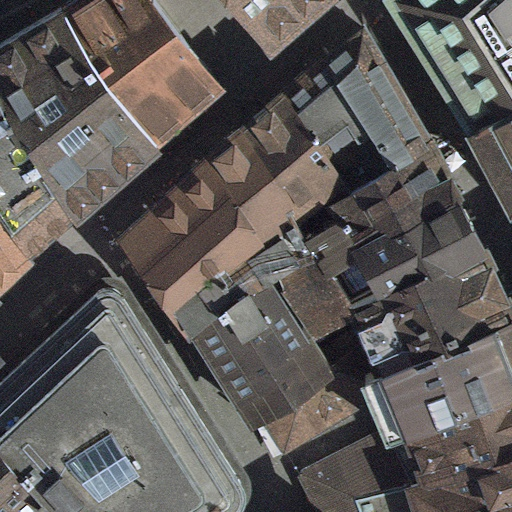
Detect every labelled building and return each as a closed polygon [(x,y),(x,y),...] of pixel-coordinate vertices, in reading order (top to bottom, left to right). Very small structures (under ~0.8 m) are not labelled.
[(146,0),(81,0),(51,21),(146,151),(218,92),(146,0)] [(219,0),(264,51),(322,0),(219,0)] [(511,0),(389,0),(388,1),(468,134),(493,122),(511,112),(511,0)] [(51,21),(0,50),(0,159),(58,230),(146,151),(51,21)] [(425,150),(353,27),(277,100),(342,196),(363,186),(425,150)] [(342,196),(277,100),(226,134),(291,230),(313,216),(342,196)] [(511,154),(493,122),(468,134),(504,208),(511,203),(511,154)] [(291,230),(226,134),(194,168),(255,256),(291,230)] [(363,186),(404,276),(481,248),(439,175),(425,150),(363,186)] [(0,159),(0,245),(17,267),(58,230),(0,159)] [(255,256),(194,168),(112,247),(179,342),(258,293),(269,282),(255,256)] [(326,324),(322,314),(404,276),(363,186),(342,196),(313,216),(323,232),(299,249),(291,230),(255,256),(269,282),(258,293),(290,342),(326,324)] [(0,282),(17,267),(0,245),(0,282)] [(341,355),(352,375),(507,319),(481,248),(404,276),(322,314),(326,324),(341,355)] [(214,511),(218,510),(227,499),(226,482),(110,288),(100,286),(86,291),(30,343),(0,370),(0,491),(14,511),(214,511)] [(258,293),(179,342),(219,404),(232,396),(250,423),(315,382),(309,373),(290,342),(258,293)] [(352,375),(382,439),(511,396),(511,331),(507,319),(352,375)] [(315,382),(250,423),(270,459),(351,412),(340,384),(352,375),(341,355),(309,373),(315,382)] [(511,396),(382,439),(398,486),(511,448),(511,396)] [(299,480),(315,511),(362,511),(374,506),(371,491),(398,486),(382,439),(299,480)] [(371,491),(374,506),(375,511),(511,511),(511,448),(398,486),(371,491)] [(14,511),(0,491),(0,511),(14,511)]
